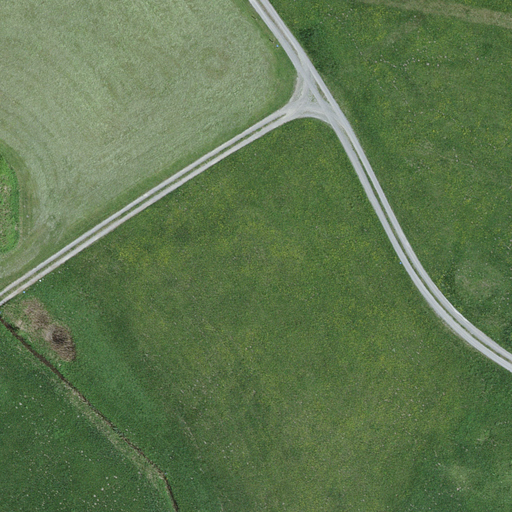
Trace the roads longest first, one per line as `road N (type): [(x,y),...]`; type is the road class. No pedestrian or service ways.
road 1 (track): [(511,361),(452,325),(252,0)]
road 2 (track): [(314,92),(0,302)]
